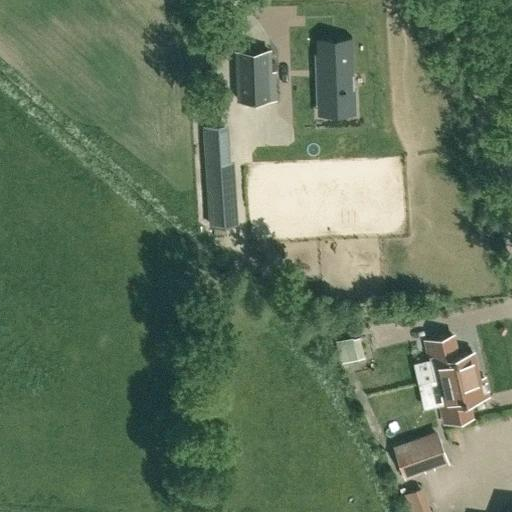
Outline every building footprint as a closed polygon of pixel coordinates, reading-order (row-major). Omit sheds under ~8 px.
[(367,46),(332,48),(333,63),(335,63),(336,102),(348,102),(349,116),(370,115),(368,83),(369,83),(367,46)] [(269,51),(237,52),(239,100),(274,99),(274,85),(270,85),(269,51)] [(226,160),(207,162),(208,175),(227,174),(226,160)] [(470,416),(467,401),(487,396),(483,378),(478,379),(472,352),(456,355),(451,334),(426,340),(435,379),(439,378),(445,404),(441,405),(445,422),(470,416)] [(344,339),(348,360),(364,357),(359,337),(353,338),(352,337),(344,339)] [(437,435),(395,449),(404,473),(445,459),(437,435)]
